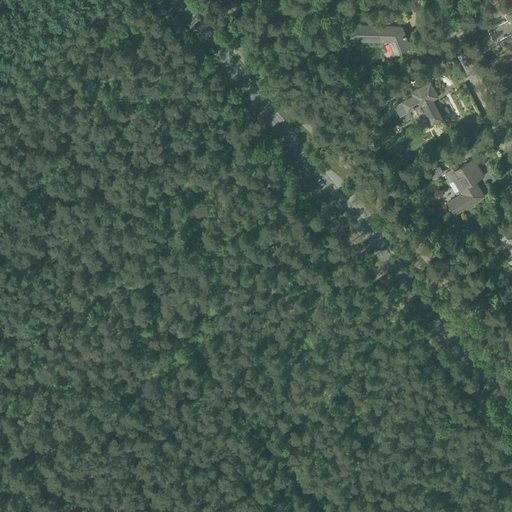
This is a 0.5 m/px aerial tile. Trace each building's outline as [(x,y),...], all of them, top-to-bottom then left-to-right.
[(487,29),(494,41),(510,33),(511,37),(511,9),(504,14),(507,19),(487,29)] [(344,31),(349,43),(355,40),(389,42),(393,54),(410,47),(402,28),(353,25),(353,27),(344,31)] [(320,40),(326,51),(338,45),(332,33),(320,40)] [(394,106),(399,116),(407,112),(407,113),(421,105),(431,125),(442,119),(432,99),(438,97),(430,82),(411,93),(413,96),(394,106)] [(457,95),(465,104),(473,97),(465,88),(457,95)] [(373,100),(377,107),(385,103),(381,95),(373,100)] [(446,170),(452,180),(454,179),(462,194),(448,202),(455,214),(484,196),(475,180),(483,175),(473,158),(458,167),(456,164),(446,170)] [(431,172),(439,168),(437,163),(428,167),(431,172)] [(495,230),(503,242),(504,241),(511,252),(511,231),(506,222),(495,230)]
